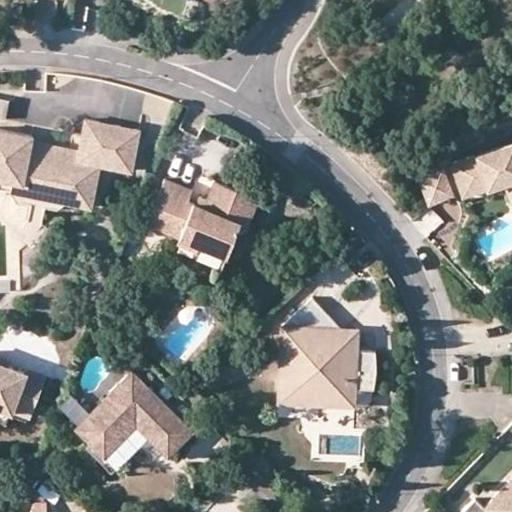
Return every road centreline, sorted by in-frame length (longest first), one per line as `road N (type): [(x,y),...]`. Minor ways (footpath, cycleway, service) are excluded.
road 1 (residential): [(230,102),(287,137),(381,228),(430,326),(428,433),(385,511)]
road 2 (residential): [(0,51),(111,61),(230,102)]
